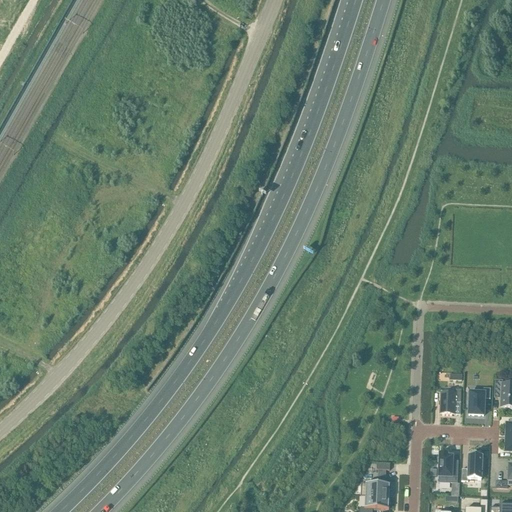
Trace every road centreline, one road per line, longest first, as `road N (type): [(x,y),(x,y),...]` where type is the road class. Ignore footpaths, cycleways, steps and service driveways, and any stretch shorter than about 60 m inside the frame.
road 1 (trunk): [(353,0),(308,136),(250,265),(168,391),(59,511)]
road 2 (trunk): [(98,511),(200,395),(260,301),(326,165),(383,0)]
road 3 (tertiary): [(274,0),(227,117),(141,274),(71,361),(0,430)]
road 4 (residential): [(413,511),(417,430),(494,433)]
